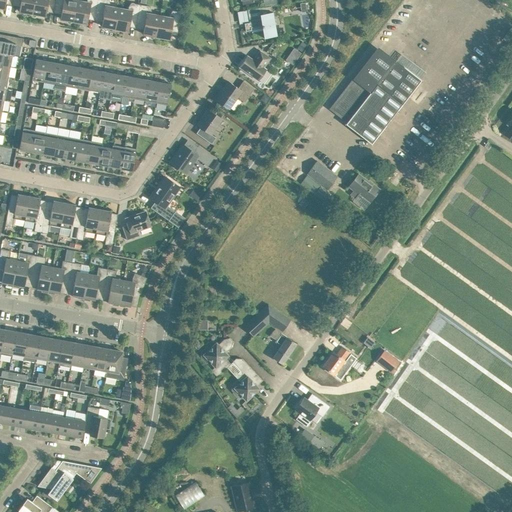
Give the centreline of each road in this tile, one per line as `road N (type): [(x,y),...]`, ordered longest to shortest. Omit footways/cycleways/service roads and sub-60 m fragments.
road 1 (residential): [(273,511),(259,449),(267,414),(511,73)]
road 2 (tertiary): [(165,332),(190,250),(329,52),(336,0)]
road 3 (residential): [(0,173),(130,191),(220,65)]
road 4 (residential): [(220,65),(0,24)]
road 5 (tertiary): [(99,511),(148,432),(165,332)]
road 6 (residential): [(165,332),(0,302)]
